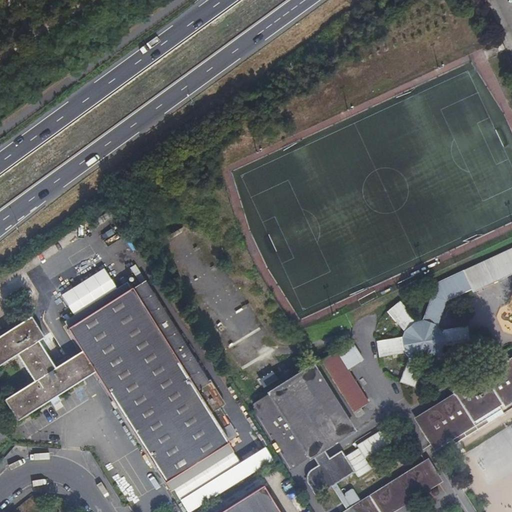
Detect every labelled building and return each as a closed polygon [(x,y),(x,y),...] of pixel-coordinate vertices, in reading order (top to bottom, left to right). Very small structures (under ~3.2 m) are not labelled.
[(511,246),(431,286),(434,294),(424,319),(417,320),(401,299),(388,308),(404,329),(401,335),(375,338),(377,353),(405,350),(409,356),(398,381),(412,387),(423,363),(429,362),(445,384),(458,374),(441,352),(444,346),(470,343),(469,328),(442,331),(438,325),(448,302),(472,291),(473,292),(511,274),(511,246)] [(191,388),(202,382),(149,296),(138,303),(191,388)] [(94,374),(127,429),(191,388),(138,303),(74,343),(80,353),(53,370),(37,344),(44,340),(31,318),(0,337),(0,366),(15,357),(31,384),(4,401),(16,423),(94,374)] [(353,341),(322,361),(358,419),(366,414),(363,408),(370,403),(349,369),(365,360),(353,341)] [(500,407),(511,398),(511,362),(486,378),(484,374),(455,392),(457,396),(419,420),(436,446),(451,437),(455,443),(504,413),(500,407)] [(331,458),(325,449),(354,431),(313,366),(269,394),(270,395),(255,405),(294,467),(308,457),(310,459),(313,456),(319,465),(314,469),(312,470),(310,471),(309,473),(309,474),(308,475),(308,477),(308,479),(308,482),(309,485),(316,495),(330,486),(346,511),(345,511),(388,511),(438,481),(426,461),(359,504),(358,502),(359,501),(353,492),(351,491),(346,494),(346,496),(346,497),(344,499),(335,483),(355,470),(343,450),(331,458)] [(203,384),(202,382),(191,388),(192,391),(203,384)] [(191,388),(127,429),(154,471),(218,431),(228,426),(217,409),(220,407),(214,396),(206,383),(203,384),(192,391),(191,388)] [(511,398),(500,407),(504,413),(511,407),(511,398)] [(226,444),(218,431),(154,471),(162,484),(226,444)] [(440,453),(455,443),(451,437),(436,446),(440,453)] [(256,453),(182,500),(189,511),(263,465),(256,453)] [(278,511),(263,487),(222,511),(278,511)]
